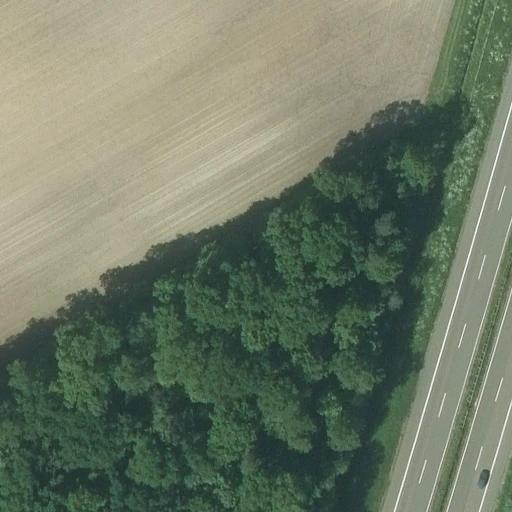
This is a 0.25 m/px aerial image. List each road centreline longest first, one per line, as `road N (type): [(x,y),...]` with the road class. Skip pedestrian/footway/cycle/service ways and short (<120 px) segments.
road 1 (motorway): [(511,174),(410,511)]
road 2 (motorway): [(475,511),(511,385)]
